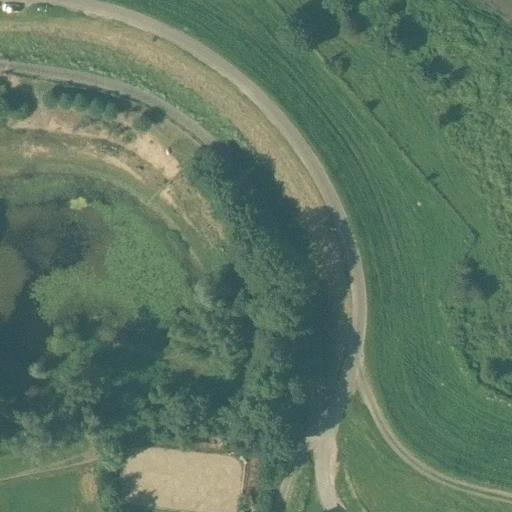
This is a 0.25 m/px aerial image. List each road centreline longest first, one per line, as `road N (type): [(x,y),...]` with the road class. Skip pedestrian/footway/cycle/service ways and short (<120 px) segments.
road 1 (unclassified): [(333,511),(322,459),(359,302),(355,266),(326,189),(275,115),(222,67),(141,21),(53,0)]
road 2 (track): [(351,360),(381,426),(412,462),(457,487),(511,500)]
